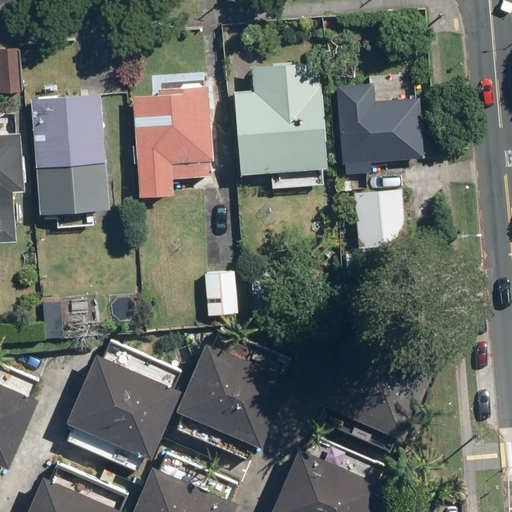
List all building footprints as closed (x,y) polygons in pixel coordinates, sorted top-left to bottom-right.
[(89,33),(93,70),(117,67),(115,31),(89,33)] [(25,44),(0,43),(0,91),(25,92),(25,44)] [(249,63),(252,87),(226,89),(234,182),(327,174),(319,58),(249,63)] [(372,80),(333,83),(339,173),(371,171),(370,160),(423,156),(419,94),(373,98),(372,80)] [(153,93),(132,95),(138,194),(173,192),(172,175),(212,173),(206,84),(152,87),(153,93)] [(99,91),(29,96),(34,190),(104,185),(99,91)] [(0,239),(17,238),(13,188),(25,186),(19,130),(0,131),(0,239)] [(401,185),(351,189),(357,245),(406,240),(401,185)] [(232,268),(200,269),(203,313),(236,311),(232,268)] [(303,290),(252,293),(253,317),(304,314),(303,299),(303,290)] [(434,366),(348,330),(319,399),(404,438),(434,366)] [(292,375),(206,339),(177,408),(263,447),(292,375)] [(181,387),(94,351),(66,420),(151,459),(181,387)] [(40,395),(0,378),(0,461),(10,467),(40,395)] [(374,511),(387,482),(300,446),(272,511),(374,511)] [(233,511),(239,498),(153,462),(132,511),(233,511)] [(126,511),(129,507),(43,471),(25,511),(126,511)]
